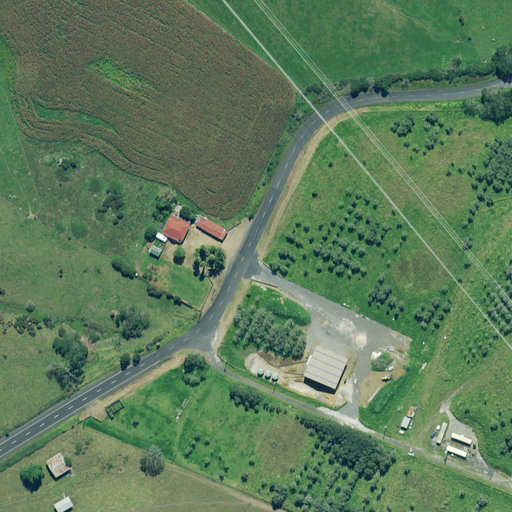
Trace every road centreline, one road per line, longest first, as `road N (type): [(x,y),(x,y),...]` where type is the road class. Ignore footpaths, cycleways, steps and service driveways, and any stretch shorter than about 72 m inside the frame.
road 1 (unclassified): [(192,335),(227,290),(316,117),(338,103),(456,93),(511,79)]
road 2 (unclassified): [(192,335),(235,375),(511,486)]
road 3 (unclassified): [(0,451),(192,335)]
road 4 (unknown): [(411,448),(447,393),(511,337)]
